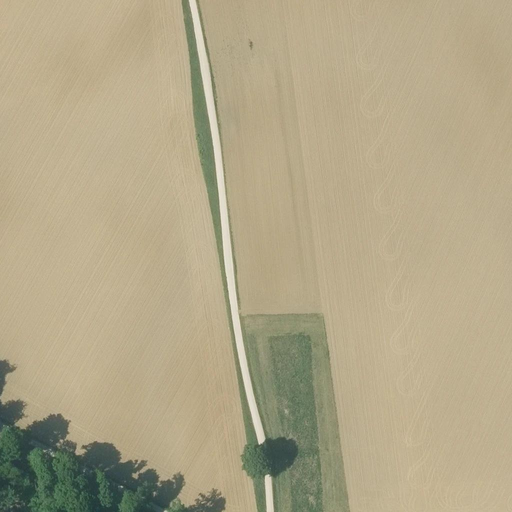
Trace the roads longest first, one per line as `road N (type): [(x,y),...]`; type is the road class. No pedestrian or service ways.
road 1 (track): [(185,0),(270,511)]
road 2 (track): [(154,511),(0,423)]
